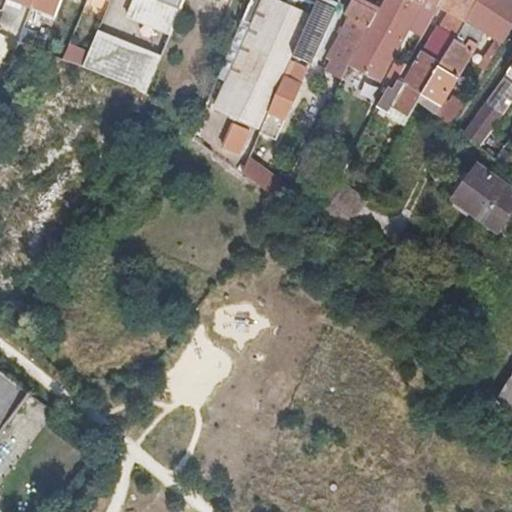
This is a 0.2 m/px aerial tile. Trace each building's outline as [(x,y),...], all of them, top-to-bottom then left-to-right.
[(0,0),(0,11),(3,13),(8,0),(0,0)] [(33,4),(34,0),(8,0),(3,13),(0,20),(9,24),(27,2),(33,4)] [(61,0),(34,0),(33,4),(46,10),(42,19),(53,23),(61,0)] [(132,0),(127,14),(172,33),(185,0),(132,0)] [(188,0),(241,21),(250,0),(188,0)] [(313,3),(316,4),(317,0),(250,0),(241,21),(223,66),(232,70),(219,102),(261,120),(313,3)] [(317,0),(316,4),(293,54),(312,62),(336,8),(319,0),(317,0)] [(378,12),(354,0),(351,0),(345,14),(350,16),(370,27),(378,12)] [(381,80),(409,27),(424,0),(433,0),(439,3),(440,0),(384,0),(378,12),(370,27),(350,63),(381,80)] [(440,0),(439,3),(451,10),(441,26),(439,25),(406,83),(398,78),(398,77),(394,74),(388,84),(376,105),(405,122),(418,99),(477,0),(440,0)] [(433,0),(424,0),(409,27),(422,34),(439,3),(433,0)] [(478,66),(484,70),(511,27),(511,0),(477,0),(418,99),(450,123),(465,99),(454,92),(450,98),(446,95),(454,82),(485,30),(496,38),(478,66)] [(327,69),(342,77),(350,63),(370,27),(350,16),(345,25),(358,32),(353,42),(340,35),(329,55),(333,58),(327,69)] [(38,32),(25,26),(19,41),(31,47),(38,32)] [(147,93),(159,63),(96,36),(89,53),(84,65),(139,88),(147,93)] [(84,65),(89,53),(68,44),(62,58),(84,65)] [(308,67),(291,59),(260,131),(277,139),(295,101),(292,98),(299,82),(301,83),(308,67)] [(511,64),(486,101),(464,134),(480,145),(487,136),(511,101),(511,64)] [(0,184),(0,270),(129,101),(87,70),(33,140),(0,184)] [(388,84),(394,74),(390,72),(384,82),(388,84)] [(250,125),(236,119),(226,142),(240,149),(250,125)] [(497,157),(504,148),(487,136),(480,145),(497,157)] [(258,145),(251,159),(286,182),(293,168),(258,145)] [(497,157),(508,166),(511,160),(511,154),(504,148),(497,157)] [(337,177),(342,180),(356,157),(349,153),(337,177)] [(511,212),(511,187),(479,163),(454,198),(499,230),(511,212)] [(369,198),(337,177),(325,167),(303,197),(345,229),(369,198)] [(0,433),(31,392),(0,369),(0,433)] [(511,378),(499,401),(511,410),(511,378)]
